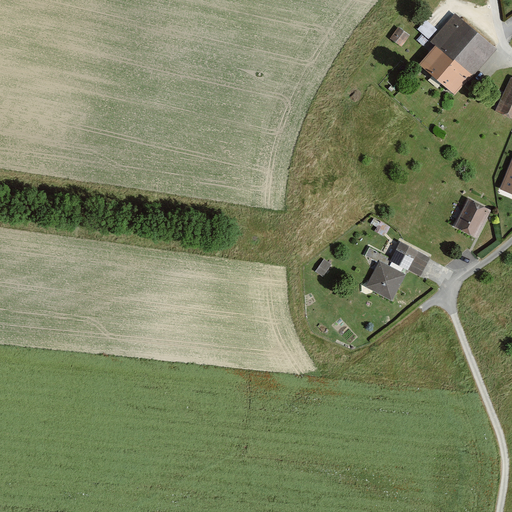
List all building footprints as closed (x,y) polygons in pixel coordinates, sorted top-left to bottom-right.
[(435,45),(419,63),(454,93),(472,73),(474,75),(497,49),(455,12),(430,40),(435,45)] [(511,79),(496,112),(511,119),(511,79)] [(511,161),(500,190),(511,194),(511,161)] [(490,209),(468,199),(454,230),(476,240),(490,209)] [(380,220),(375,228),(384,235),(390,225),(380,220)] [(417,248),(400,240),(392,258),(409,266),(417,248)] [(324,257),(315,270),(322,274),(330,262),(324,257)] [(404,274),(377,262),(366,287),(393,298),(404,274)]
